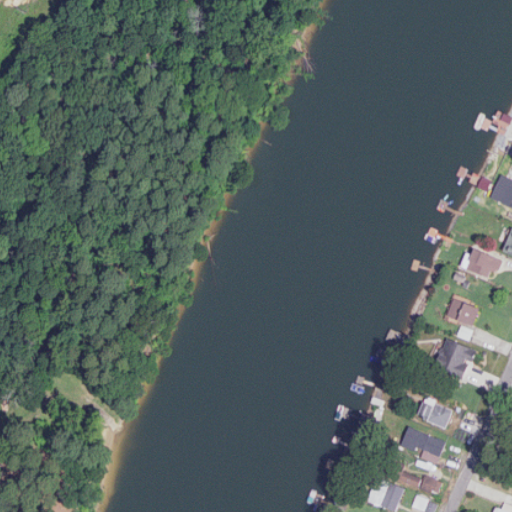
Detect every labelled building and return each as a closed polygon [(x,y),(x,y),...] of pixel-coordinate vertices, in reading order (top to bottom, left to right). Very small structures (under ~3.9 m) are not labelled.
[(492,197),(511,205),(511,177),(502,173),(492,197)] [(502,248),(511,252),(511,231),(509,230),(502,248)] [(501,256),(475,248),(469,269),(495,277),(501,256)] [(482,308),(455,297),(448,314),(475,325),(482,308)] [(475,328),(462,324),(459,335),(472,339),(475,328)] [(447,336),(434,365),(464,379),(477,349),(447,336)] [(454,408),(436,402),(437,399),(427,395),(419,416),(448,426),(454,408)] [(422,456),(439,462),(448,439),(410,425),(403,443),(424,451),(422,456)] [(424,477),(406,470),(402,478),(420,486),(424,477)] [(444,480),(426,474),(422,487),(440,493),(444,480)] [(382,505),(397,510),(406,487),(391,481),(382,505)] [(414,506),(436,511),(438,504),(431,501),(432,498),(418,494),(414,506)] [(511,511),(511,504),(506,501),(503,508),(498,505),(495,511),(511,511)]
